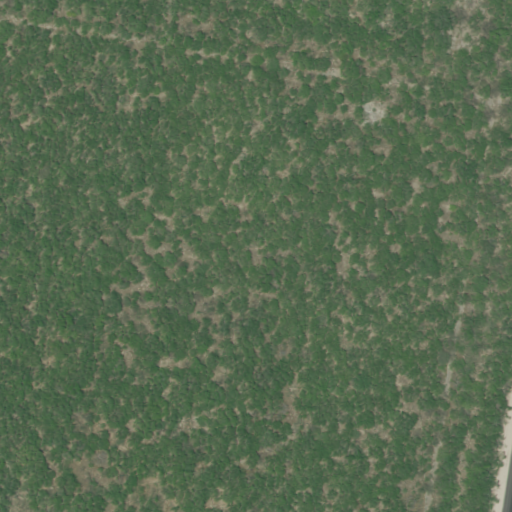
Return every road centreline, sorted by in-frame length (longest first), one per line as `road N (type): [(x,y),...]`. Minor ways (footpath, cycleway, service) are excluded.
road 1 (residential): [(511,106),(0,25)]
road 2 (residential): [(496,104),(467,309),(418,511)]
